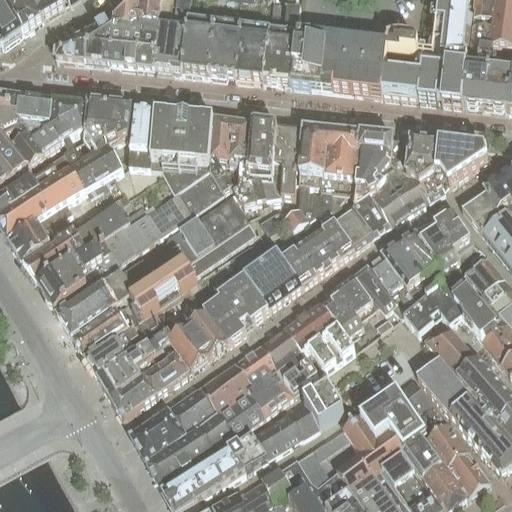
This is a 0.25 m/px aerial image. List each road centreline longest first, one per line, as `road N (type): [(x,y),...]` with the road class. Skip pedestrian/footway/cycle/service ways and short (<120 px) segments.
road 1 (residential): [(511,157),(100,452)]
road 2 (residential): [(511,140),(15,82)]
road 3 (residential): [(128,0),(53,43),(15,82)]
road 4 (tertiary): [(76,414),(0,296)]
